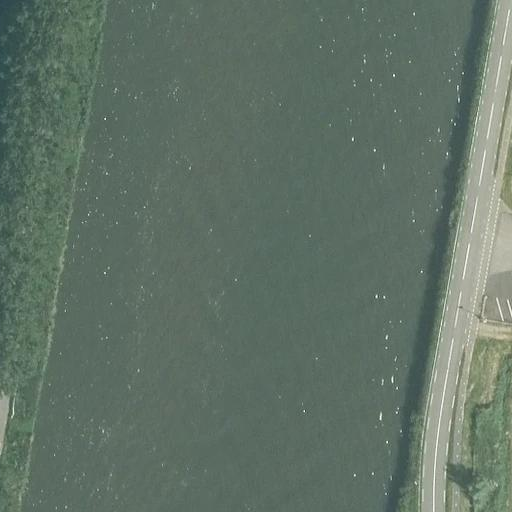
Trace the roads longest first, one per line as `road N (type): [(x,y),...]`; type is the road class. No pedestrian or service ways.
road 1 (tertiary): [(511,0),(436,443),(433,511)]
road 2 (unclassified): [(0,388),(56,0)]
